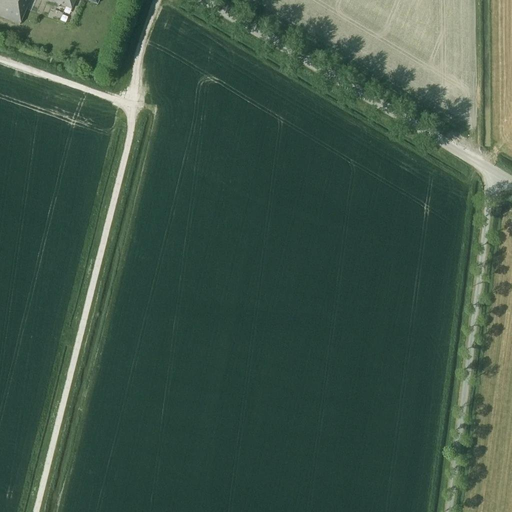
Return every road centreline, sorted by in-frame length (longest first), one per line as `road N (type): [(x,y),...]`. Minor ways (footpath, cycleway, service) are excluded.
road 1 (track): [(156,0),(35,511)]
road 2 (tertiary): [(492,173),(206,0)]
